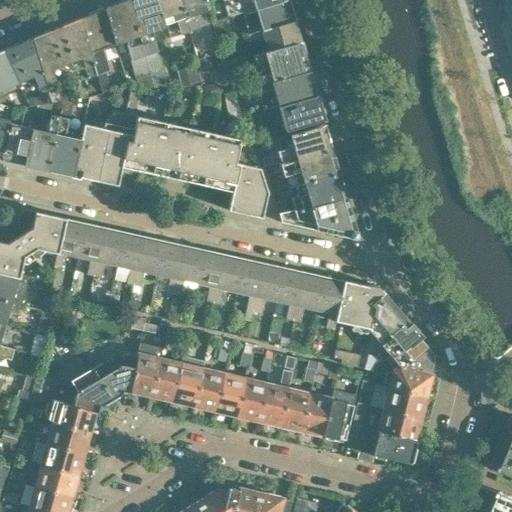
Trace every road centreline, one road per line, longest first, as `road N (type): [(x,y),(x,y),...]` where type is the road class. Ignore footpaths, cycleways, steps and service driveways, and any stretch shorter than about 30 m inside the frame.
road 1 (residential): [(0,180),(61,207),(333,268),(396,268)]
road 2 (residential): [(434,499),(220,450),(118,511)]
road 3 (residential): [(396,268),(358,174),(311,0)]
road 4 (residential): [(434,499),(467,378),(396,268)]
